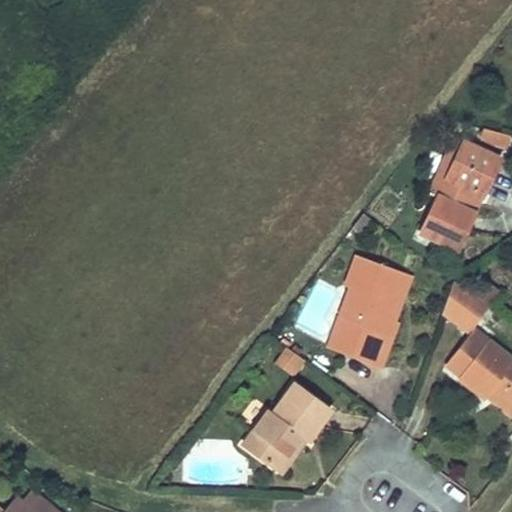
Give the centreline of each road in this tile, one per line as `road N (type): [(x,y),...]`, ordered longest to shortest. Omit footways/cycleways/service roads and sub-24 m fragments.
road 1 (track): [(261,511),(124,494),(46,462)]
road 2 (residential): [(450,511),(436,488),(388,459),(356,469),(346,488),(356,511)]
